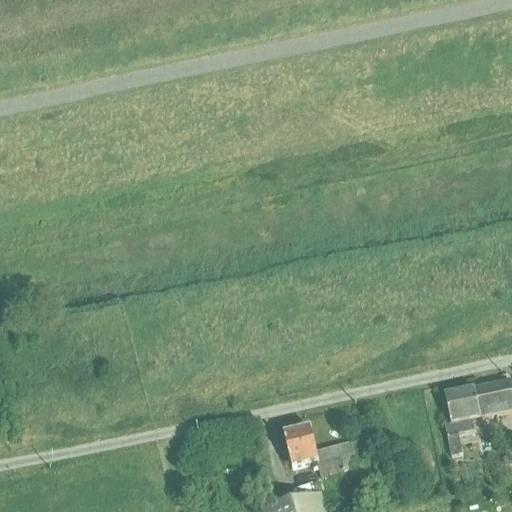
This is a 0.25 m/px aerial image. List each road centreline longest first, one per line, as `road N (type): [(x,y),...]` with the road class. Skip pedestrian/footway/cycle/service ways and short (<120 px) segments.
road 1 (unclassified): [(0,124),(511,17)]
road 2 (unclassified): [(0,467),(511,361)]
